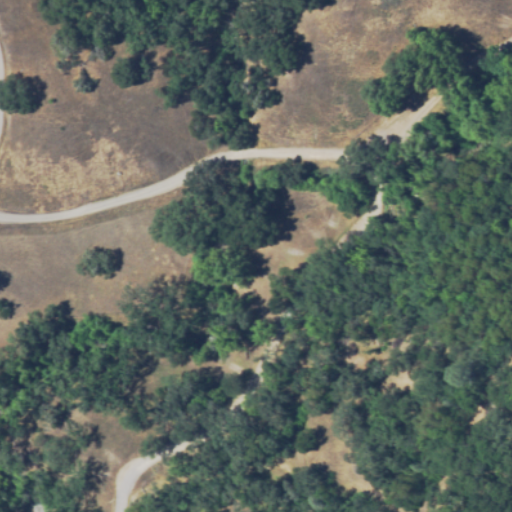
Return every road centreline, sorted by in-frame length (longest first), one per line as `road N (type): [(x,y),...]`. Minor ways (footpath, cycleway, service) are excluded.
road 1 (residential): [(111,511),(141,458),(220,408),(297,257),(351,209),(370,147),(511,28)]
road 2 (residential): [(361,172),(252,151),(70,213),(0,208)]
